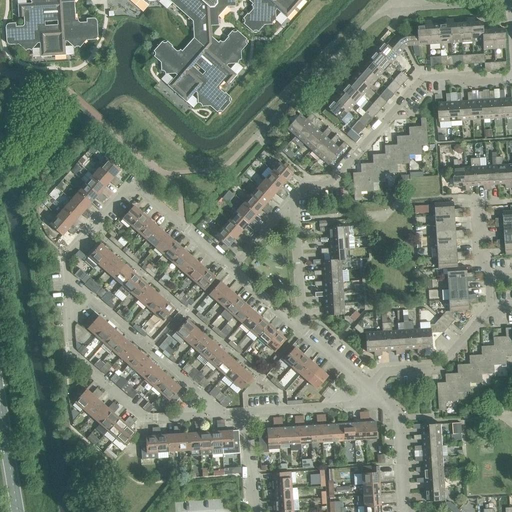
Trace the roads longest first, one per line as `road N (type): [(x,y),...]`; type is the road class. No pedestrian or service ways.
road 1 (residential): [(511,78),(423,82),(340,178),(325,189),(297,191)]
road 2 (residential): [(69,310),(71,353),(140,417),(218,413)]
road 3 (residential): [(218,413),(94,302)]
road 4 (residential): [(369,389),(383,373),(427,370),(491,310)]
road 5 (residential): [(301,329),(297,191)]
road 6 (residential): [(244,412),(363,404),(374,393)]
road 7 (residential): [(374,393),(400,421),(405,511)]
road 8 (residential): [(130,187),(228,268)]
